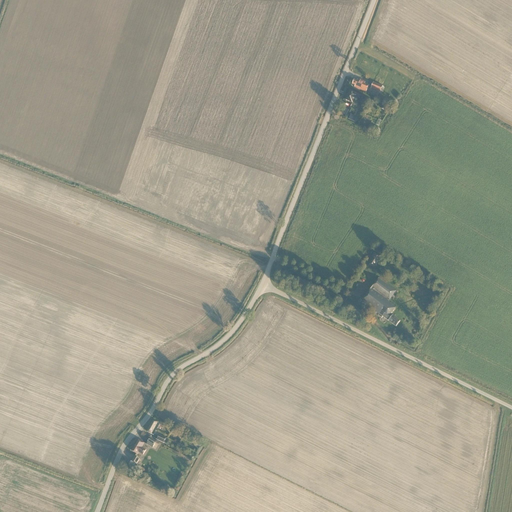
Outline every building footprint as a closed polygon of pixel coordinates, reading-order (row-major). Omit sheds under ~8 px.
[(354,87),(362,91),(366,92),(369,86),(364,84),(365,82),(360,80),(360,81),(357,80),(357,81),(354,80),(352,85),(355,86),(354,87)] [(384,87),(373,82),(371,89),(380,93),(380,92),(382,93),(384,87)] [(370,99),(364,96),(362,95),(362,96),(350,90),(345,100),(352,103),(354,100),(359,102),(360,101),(361,101),(367,105),(370,99)] [(345,108),(343,114),(348,117),(351,110),(345,108)] [(352,114),(350,119),(357,123),(359,118),(352,114)] [(376,267),(382,257),(374,253),(367,264),(373,267),(376,267)] [(396,327),(400,321),(391,314),(396,307),(388,301),(396,291),(379,278),(360,302),(381,318),(383,317),(396,327)] [(154,435),(160,424),(153,421),(147,432),(154,435)] [(166,444),(169,440),(166,438),(159,435),(157,440),(164,443),(166,444)] [(143,455),(146,450),(141,448),(144,443),(139,439),(132,451),(137,454),(138,453),(143,455)] [(153,448),(156,443),(159,445),(160,443),(157,441),(156,442),(150,439),(147,444),(153,448)]
